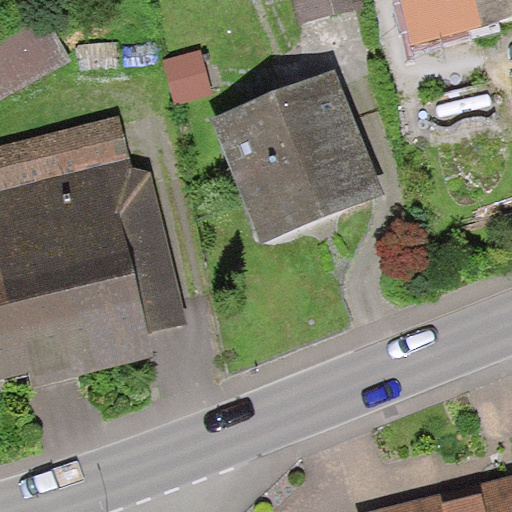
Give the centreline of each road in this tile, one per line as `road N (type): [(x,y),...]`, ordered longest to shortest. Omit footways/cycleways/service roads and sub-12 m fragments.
road 1 (primary): [(173,462),(511,324)]
road 2 (primary): [(0,510),(173,462)]
